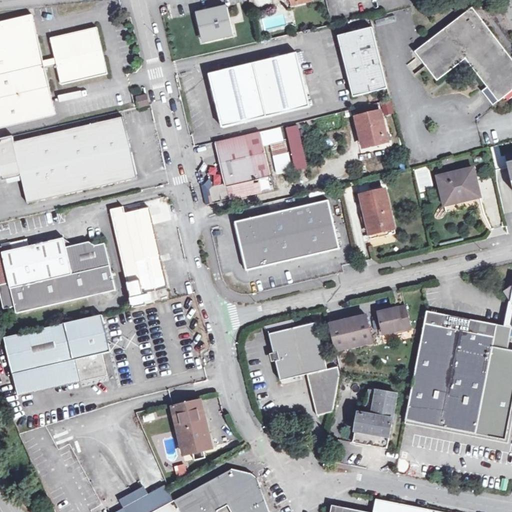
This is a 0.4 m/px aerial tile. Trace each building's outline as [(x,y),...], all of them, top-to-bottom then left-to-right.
[(227,6),(201,12),(202,21),(198,22),(200,32),(204,31),(206,39),(233,33),(227,6)] [(437,82),(465,60),(498,102),(511,91),(511,59),(472,8),(415,53),(437,82)] [(0,127),(54,115),(44,68),(43,62),(32,16),(0,23),(0,127)] [(354,97),(388,88),(387,84),(373,28),(339,36),(354,97)] [(55,59),(56,65),(61,85),(107,75),(96,29),(50,39),(55,59)] [(298,54),(283,58),(295,106),(309,103),(298,54)] [(211,75),(221,123),(295,106),(283,58),(211,75)] [(56,65),(55,59),(43,62),(44,68),(56,65)] [(137,98),(139,107),(150,105),(148,95),(137,98)] [(382,102),(384,115),(393,114),(391,101),(382,102)] [(295,106),(296,112),(311,109),(309,103),(295,106)] [(295,106),(221,123),(223,128),(296,112),(295,106)] [(356,120),(360,138),(368,136),(370,144),(387,140),(381,114),(356,120)] [(13,137),(0,139),(0,168),(3,181),(23,177),(29,204),(138,178),(124,117),(15,143),(13,137)] [(295,170),(308,168),(299,124),(286,127),(295,170)] [(216,142),(218,152),(262,142),(259,133),(216,142)] [(368,136),(360,138),(363,152),(388,146),(387,140),(370,144),(368,136)] [(262,142),(218,152),(226,185),(269,176),(262,142)] [(446,212),(482,204),(474,169),(439,177),(446,212)] [(371,221),(368,222),(372,240),(396,234),(386,190),(362,196),(366,213),(369,212),(371,221)] [(340,250),(329,201),(237,222),(248,271),(340,250)] [(170,287),(151,208),(127,213),(146,292),(170,287)] [(3,252),(2,247),(0,247),(0,279),(6,308),(18,305),(20,313),(119,290),(108,243),(97,245),(92,242),(69,247),(67,238),(6,251),(3,252)] [(511,284),(502,290),(507,298),(510,295),(511,287),(511,284)] [(406,306),(398,308),(380,313),(386,333),(404,328),(405,330),(412,328),(406,306)] [(428,312),(407,419),(481,435),(506,440),(511,413),(511,351),(503,349),(508,327),(505,327),(428,312)] [(106,376),(101,353),(108,352),(100,315),(3,338),(11,374),(17,396),(79,382),(106,376)] [(374,343),(368,317),(332,325),(339,352),(374,343)] [(280,361),(276,361),(281,382),(307,375),(317,417),(332,413),(339,376),(338,368),(328,370),(317,323),(270,334),(274,354),(278,353),(280,361)] [(388,450),(397,395),(369,390),(365,415),(359,414),(354,443),(388,450)] [(194,453),(205,451),(212,449),(201,401),(174,407),(186,455),(194,453)] [(207,458),(205,451),(194,453),(196,460),(207,458)] [(176,474),(187,473),(186,464),(175,465),(176,474)] [(231,470),(175,500),(176,501),(181,511),(210,511),(231,500),(235,509),(236,511),(268,511),(256,480),(251,476),(231,470)] [(181,511),(176,501),(169,504),(161,489),(124,509),(126,511),(181,511)] [(218,511),(229,505),(232,511),(236,511),(235,509),(231,500),(210,511),(218,511)]
